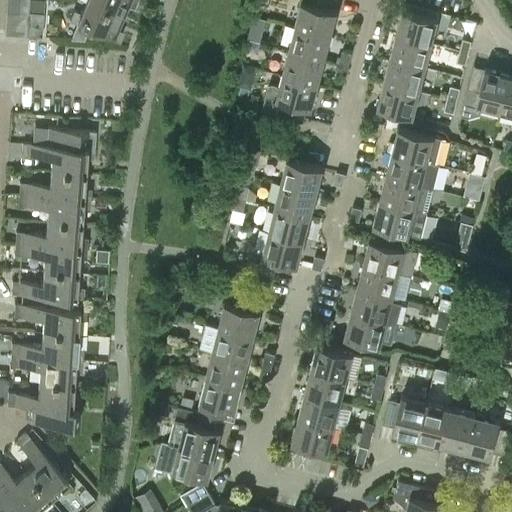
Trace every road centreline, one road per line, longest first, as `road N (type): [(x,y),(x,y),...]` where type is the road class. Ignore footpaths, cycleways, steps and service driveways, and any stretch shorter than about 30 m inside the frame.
road 1 (residential): [(472,511),(480,482),(392,459),(347,491),(255,468),(308,272),(327,277),(336,238)]
road 2 (residential): [(346,198),(354,163),(334,158),(370,0)]
road 3 (unclassified): [(133,80),(40,73),(36,53),(11,51)]
road 4 (residential): [(0,184),(11,51)]
